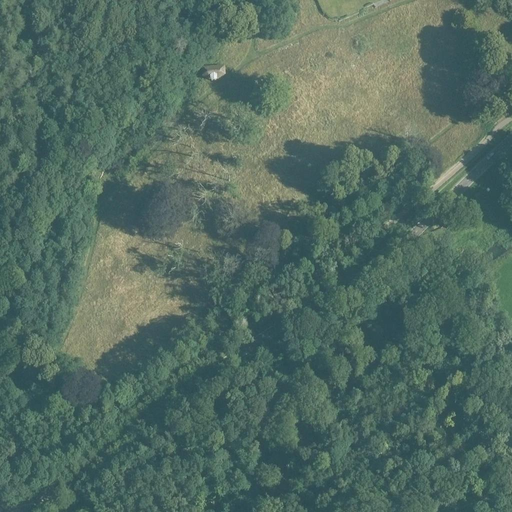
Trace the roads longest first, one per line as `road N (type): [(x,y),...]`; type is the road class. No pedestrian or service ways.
road 1 (unknown): [(26,511),(159,384),(404,209),(511,108)]
road 2 (tertiary): [(47,511),(161,407),(279,326),(363,281),(511,139)]
